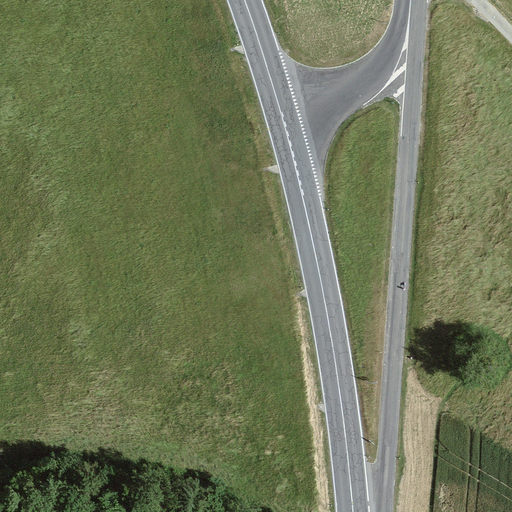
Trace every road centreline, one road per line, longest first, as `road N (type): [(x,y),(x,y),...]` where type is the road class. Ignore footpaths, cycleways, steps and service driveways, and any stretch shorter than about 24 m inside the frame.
road 1 (tertiary): [(382,511),(416,0)]
road 2 (primary): [(284,124),(324,299),(352,511)]
road 3 (tertiary): [(405,0),(378,68),(284,124)]
road 4 (primary): [(244,0),(284,124)]
